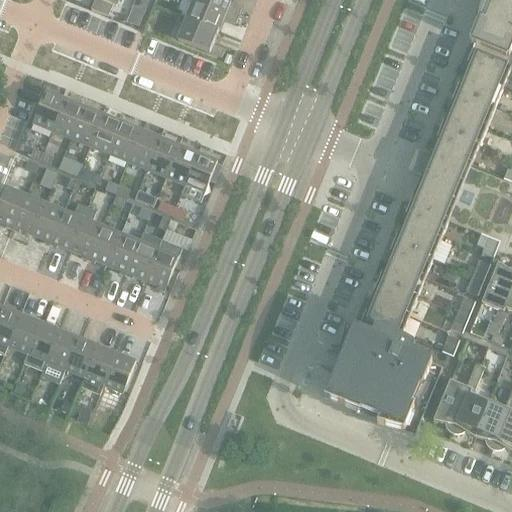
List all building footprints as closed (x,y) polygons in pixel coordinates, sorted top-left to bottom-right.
[(120,0),(94,0),(96,0),(91,12),(109,19),(113,7),(117,9),(120,0)] [(195,0),(195,1),(227,14),(239,19),(242,11),(230,6),(232,0),(195,0)] [(477,48),(511,62),(511,0),(493,0),(493,4),(484,23),(479,21),(470,45),(476,47),(477,48)] [(195,1),(187,21),(219,34),(224,22),(236,27),(239,19),(227,14),(195,1)] [(219,34),(187,21),(178,42),(210,55),(222,60),(226,51),(213,46),(219,34)] [(366,319),(365,323),(368,324),(426,183),(477,58),(473,56),(470,64),(467,70),(460,90),(458,94),(453,106),(450,112),(445,125),(443,129),(439,142),(436,148),(422,182),(421,185),(420,189),(415,201),(412,207),(406,221),(405,225),(400,237),(397,244),(391,258),(390,262),(385,274),(382,281),(375,297),(374,301),(369,313),(366,319)] [(370,325),(402,338),(449,223),(459,198),(511,72),(477,58),(426,183),(368,324),(370,325)] [(33,126),(53,134),(66,102),(46,94),(33,126)] [(53,134),(72,141),(85,110),(66,102),(53,134)] [(72,141),(91,149),(104,117),(85,110),(72,141)] [(123,125),(104,117),(91,149),(110,157),(123,125)] [(110,157),(128,165),(141,133),(123,125),(110,157)] [(141,133),(128,165),(147,172),(160,140),(141,133)] [(147,172),(166,180),(179,148),(160,140),(147,172)] [(475,165),(485,169),(490,151),(480,147),(475,165)] [(179,148),(166,180),(185,188),(198,156),(179,148)] [(198,156),(185,188),(205,196),(218,164),(198,156)] [(411,174),(422,178),(429,162),(418,157),(411,174)] [(62,170),(81,175),(84,164),(65,159),(62,170)] [(32,164),(27,175),(54,186),(59,175),(32,164)] [(126,210),(133,191),(122,187),(116,206),(126,210)] [(6,230),(13,232),(27,198),(7,190),(0,206),(0,224),(7,227),(6,230)] [(27,198),(13,232),(19,235),(20,233),(33,237),(46,206),(27,198)] [(46,206),(33,237),(45,242),(44,245),(50,248),(64,213),(46,206)] [(58,248),(70,253),(88,210),(79,207),(75,218),(64,213),(50,248),(57,251),(58,248)] [(88,210),(70,253),(83,258),(82,260),(88,263),(102,229),(92,225),(97,214),(88,210)] [(138,219),(149,223),(152,214),(142,210),(138,219)] [(159,230),(166,233),(171,222),(164,219),(159,230)] [(171,222),(166,233),(174,237),(179,225),(171,222)] [(102,229),(88,263),(95,266),(96,263),(108,268),(121,236),(102,229)] [(119,276),(126,279),(140,244),(121,236),(108,268),(120,273),(119,276)] [(483,255),(494,260),(500,244),(481,236),(477,248),(485,251),(483,255)] [(140,244),(126,279),(133,281),(134,279),(146,284),(159,252),(140,244)] [(159,252),(146,284),(158,289),(157,291),(165,294),(179,260),(159,252)] [(474,278),(485,283),(491,267),(480,263),(474,278)] [(498,312),(494,324),(502,327),(507,316),(503,314),(504,310),(511,291),(511,269),(511,270),(508,271),(499,266),(498,265),(482,305),(498,312)] [(485,283),(474,278),(467,294),(478,299),(485,283)] [(458,316),(469,320),(476,305),(465,300),(458,316)] [(3,309),(0,315),(0,352),(6,355),(9,349),(22,317),(3,309)] [(469,320),(458,316),(452,332),(463,336),(469,320)] [(9,349),(28,357),(41,325),(22,317),(9,349)] [(502,327),(494,324),(489,336),(498,339),(502,327)] [(60,333),(41,325),(28,357),(25,363),(45,371),(47,365),(60,333)] [(402,338),(370,325),(365,338),(352,333),(324,401),(379,423),(377,427),(394,431),(416,437),(443,370),(407,355),(406,359),(402,357),(403,353),(408,340),(402,338)] [(79,340),(60,333),(47,365),(66,372),(79,340)] [(442,355),(454,359),(460,343),(449,339),(442,355)] [(98,348),(79,340),(66,372),(85,380),(98,348)] [(98,348),(85,380),(81,389),(100,397),(104,388),(117,356),(98,348)] [(104,388),(123,396),(136,364),(117,356),(104,388)] [(471,378),(480,382),(485,370),(476,366),(471,378)] [(480,382),(471,378),(467,389),(471,391),(456,428),(453,436),(455,436),(459,436),(462,436),(466,434),(475,439),(489,403),(474,397),(480,382)] [(450,434),(453,436),(456,428),(471,391),(467,389),(450,383),(434,423),(435,423),(445,425),(446,429),(448,432),(450,434)] [(18,386),(14,394),(21,397),(25,389),(18,386)] [(511,398),(510,398),(505,409),(509,411),(496,444),(493,452),(496,453),(499,453),(503,452),(506,450),(511,454),(511,398)] [(490,450),(493,452),(496,444),(509,411),(505,409),(489,403),(475,439),(485,442),(486,445),(488,448),(490,450)] [(65,405),(62,413),(69,416),(72,408),(65,405)] [(83,409),(78,424),(86,427),(92,413),(83,409)]
